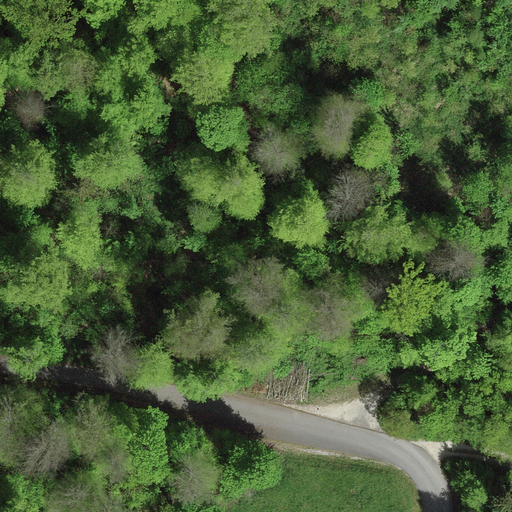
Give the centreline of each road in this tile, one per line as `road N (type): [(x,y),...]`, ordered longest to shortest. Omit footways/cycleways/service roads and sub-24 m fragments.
road 1 (unclassified): [(0,364),(128,383),(386,447),(420,466),(440,511)]
road 2 (track): [(314,428),(511,310)]
road 3 (track): [(142,0),(86,29),(0,101)]
